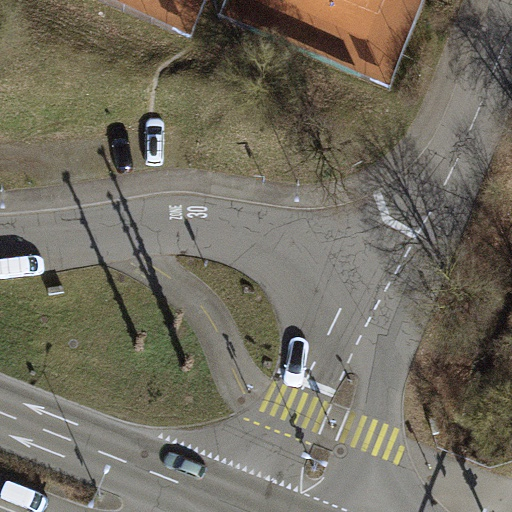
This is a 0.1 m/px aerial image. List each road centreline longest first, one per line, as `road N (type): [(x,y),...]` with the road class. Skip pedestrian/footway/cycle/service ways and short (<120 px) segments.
road 1 (unclassified): [(289,511),(511,12)]
road 2 (secondary): [(243,511),(0,415)]
